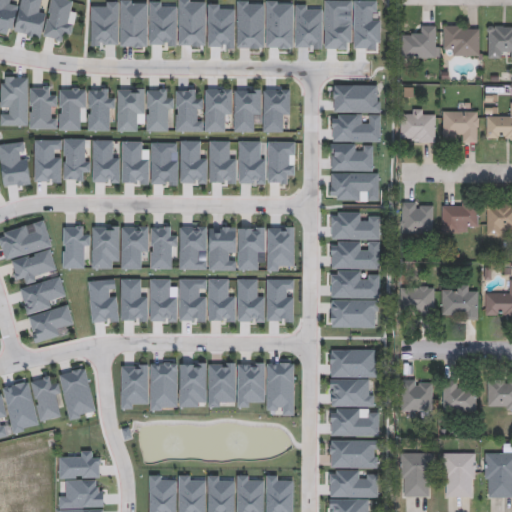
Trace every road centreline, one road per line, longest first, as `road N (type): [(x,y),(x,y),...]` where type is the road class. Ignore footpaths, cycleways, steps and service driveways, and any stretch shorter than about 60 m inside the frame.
road 1 (residential): [(305,511),(311,67)]
road 2 (residential): [(0,364),(106,341),(367,342)]
road 3 (residential): [(0,50),(100,64),(363,69)]
road 4 (residential): [(0,211),(48,202),(309,205)]
road 5 (residential): [(125,511),(98,342)]
